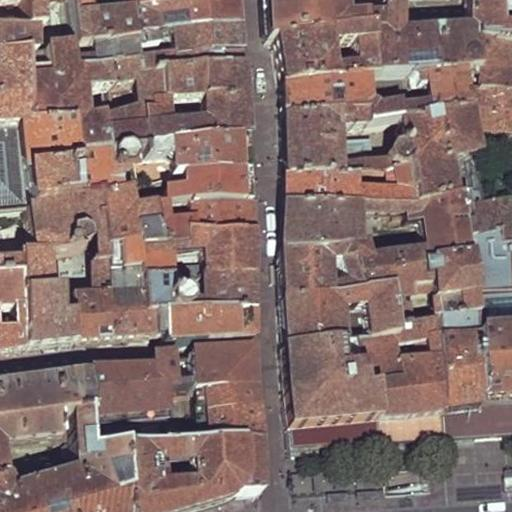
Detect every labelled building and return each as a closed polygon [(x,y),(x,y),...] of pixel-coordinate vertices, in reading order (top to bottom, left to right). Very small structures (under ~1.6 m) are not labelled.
[(0,0),(0,216),(24,214),(92,206),(116,201),(112,183),(130,178),(125,159),(98,163),(68,169),(63,133),(21,132),(23,61),(0,61),(0,9),(18,10),(17,0),(0,0)] [(17,0),(18,10),(20,36),(0,36),(0,61),(23,61),(21,132),(63,133),(68,169),(98,163),(96,128),(77,131),(76,101),(108,94),(104,74),(70,79),(68,67),(67,53),(31,57),(29,37),(37,35),(35,3),(64,1),(64,0),(17,0)] [(64,0),(64,1),(72,51),(89,49),(131,45),(128,20),(126,2),(125,0),(64,0)] [(162,0),(148,0),(126,2),(128,20),(164,16),(162,0)] [(226,0),(162,0),(164,16),(128,20),(131,45),(231,34),(230,24),(227,3),(226,0)] [(259,0),(262,40),(262,46),(271,46),(359,35),(367,35),(376,34),(375,0),(259,0)] [(375,0),(376,34),(367,35),(370,84),(454,79),(461,78),(468,76),(471,47),(511,52),(509,28),(507,0),(375,0)] [(132,83),(233,72),(233,65),(231,44),(231,34),(131,45),(89,49),(91,64),(68,67),(70,79),(104,74),(108,94),(132,89),(132,83)] [(367,35),(359,35),(271,46),(274,70),(277,91),(370,84),(367,35)] [(503,248),(507,298),(511,297),(511,97),(511,98),(511,52),(471,47),(468,76),(472,77),(471,95),(463,94),(461,78),(454,79),(460,119),(462,135),(511,138),(511,250),(509,251),(504,199),(474,197),(460,200),(467,241),(494,237),(495,247),(503,248)] [(96,128),(98,163),(125,159),(162,150),(240,145),(237,109),(233,72),(132,83),(132,89),(133,114),(96,128)] [(277,108),(278,125),(359,118),(363,118),(362,99),(405,94),(407,92),(422,93),(426,112),(416,114),(415,116),(407,117),(408,126),(460,119),(454,79),(370,84),(277,91),(277,108)] [(279,154),(279,181),(351,181),(357,180),(364,180),(373,181),(402,172),(408,211),(414,212),(448,203),(439,167),(467,160),(462,135),(460,119),(408,126),(395,128),(398,154),(396,152),(385,155),(382,163),(383,167),(369,168),(368,144),(332,144),(332,135),(360,134),(359,118),(278,125),(279,154)] [(177,182),(242,182),(241,164),(240,145),(162,150),(125,159),(130,178),(135,195),(157,191),(177,182)] [(279,197),(278,211),(348,212),(383,213),(408,211),(402,172),(373,181),(364,180),(357,180),(351,181),(279,181),(279,197)] [(177,212),(243,212),(242,198),(242,182),(177,182),(177,212)] [(148,216),(157,215),(160,199),(157,191),(135,195),(116,201),(92,206),(99,258),(102,257),(129,252),(132,260),(152,258),(148,216)] [(459,243),(467,241),(460,200),(448,203),(414,212),(419,256),(422,271),(462,266),(459,243)] [(0,285),(14,284),(21,355),(70,350),(69,331),(57,331),(54,298),(44,298),(42,263),(71,262),(81,256),(80,244),(89,243),(91,256),(88,264),(89,270),(86,271),(87,302),(105,302),(104,280),(102,257),(99,258),(92,206),(24,214),(28,259),(13,259),(13,270),(0,270),(0,285)] [(278,225),(277,258),(302,259),(311,259),(342,254),(351,253),(348,212),(278,211),(278,225)] [(179,242),(245,242),(244,228),(243,212),(177,212),(157,215),(148,216),(152,258),(179,256),(179,242)] [(462,266),(468,299),(507,298),(503,248),(495,247),(494,237),(467,241),(459,243),(462,266)] [(129,252),(102,257),(104,280),(133,278),(135,291),(164,289),(194,287),(246,284),(245,264),(245,242),(179,242),(179,256),(152,258),(132,260),(129,252)] [(302,259),(277,258),(274,258),(274,281),(276,308),(343,302),(363,299),(363,296),(347,267),(342,254),(311,259),(302,259)] [(406,258),(347,267),(363,296),(387,293),(387,295),(423,291),(427,315),(410,317),(408,305),(388,308),(391,329),(433,325),(472,320),(468,299),(462,266),(422,271),(419,256),(406,258)] [(69,331),(70,350),(156,344),(157,353),(248,344),(247,332),(246,320),(139,323),(135,291),(133,278),(104,280),(105,302),(87,302),(66,304),(69,331)] [(0,357),(21,355),(14,284),(0,285),(0,357)] [(139,323),(246,320),(246,296),(246,284),(194,287),(195,315),(188,315),(182,313),(181,310),(175,305),(165,304),(164,289),(135,291),(139,323)] [(277,333),(278,355),(348,348),(391,340),(391,329),(388,308),(387,295),(387,293),(363,296),(363,299),(343,302),(276,308),(277,333)] [(455,416),(474,414),(475,406),(473,341),(472,320),(433,325),(437,418),(455,416)] [(391,340),(348,348),(358,393),(367,393),(372,425),(405,421),(437,418),(433,325),(391,329),(391,340)] [(511,336),(473,341),(475,406),(511,403),(511,336)] [(278,378),(280,404),(358,393),(348,348),(278,355),(276,355),(278,378)] [(146,371),(130,373),(134,403),(244,397),(244,378),(244,359),(183,362),(183,387),(165,387),(162,364),(146,365),(146,371)] [(85,419),(81,420),(84,460),(117,456),(251,448),(249,433),(246,408),(244,397),(134,403),(130,373),(82,380),(85,419)] [(81,420),(85,419),(82,380),(0,389),(0,511),(120,511),(117,456),(84,460),(81,420)] [(280,404),(283,434),(327,430),(372,425),(367,393),(358,393),(280,404)] [(455,416),(437,418),(439,441),(474,439),(511,436),(511,403),(475,406),(474,414),(455,416)] [(372,425),(374,446),(396,445),(439,441),(437,418),(405,421),(372,425)] [(327,430),(283,434),(285,455),(331,450),(347,449),(374,446),(372,425),(327,430)] [(255,482),(254,474),(253,471),(251,448),(117,456),(120,511),(207,511),(257,497),(255,482)] [(504,480),(502,480),(503,492),(511,491),(511,471),(504,472),(504,480)] [(375,492),(356,493),(356,501),(375,500),(375,492)] [(345,494),(326,495),(326,503),(345,502),(345,494)]
